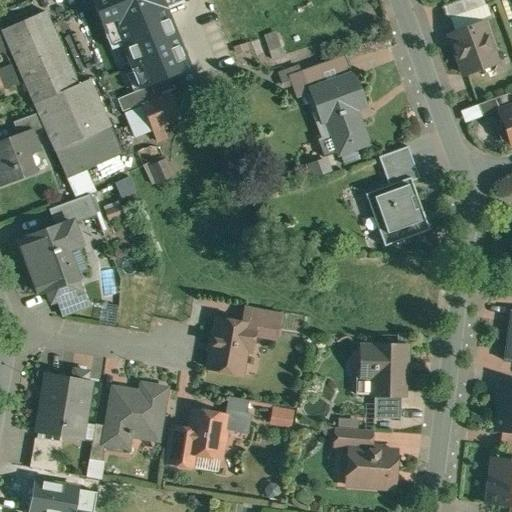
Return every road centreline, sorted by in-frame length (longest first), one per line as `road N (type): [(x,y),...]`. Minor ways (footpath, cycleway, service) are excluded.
road 1 (residential): [(462,171),(466,221),(428,511)]
road 2 (residential): [(401,0),(462,171)]
road 3 (residential): [(6,326),(171,348)]
